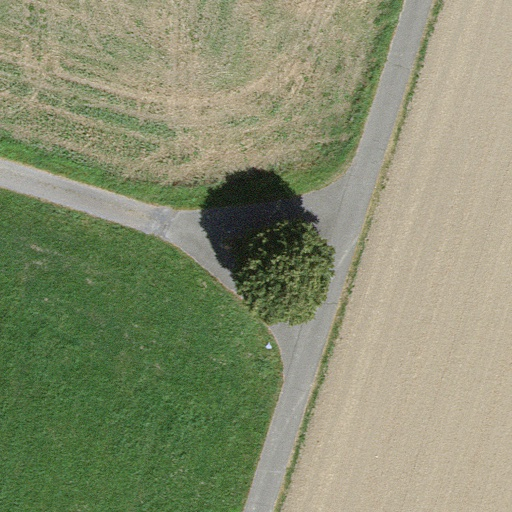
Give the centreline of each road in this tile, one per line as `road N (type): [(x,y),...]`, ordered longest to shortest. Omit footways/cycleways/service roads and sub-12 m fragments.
road 1 (track): [(419,0),(359,190)]
road 2 (track): [(179,223),(0,171)]
road 3 (track): [(308,356),(179,223)]
road 4 (track): [(179,223),(359,190)]
road 5 (track): [(359,190),(308,356)]
road 6 (track): [(308,356),(259,511)]
